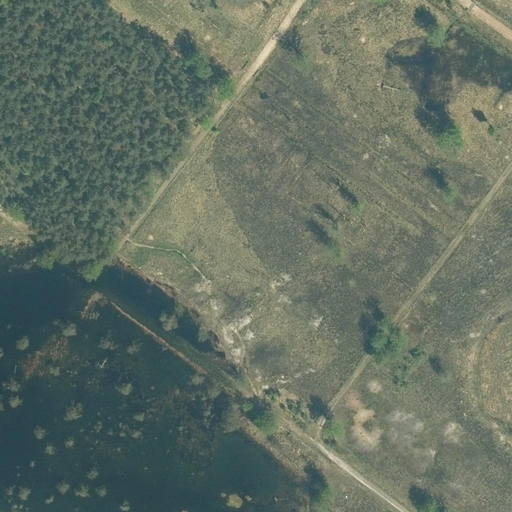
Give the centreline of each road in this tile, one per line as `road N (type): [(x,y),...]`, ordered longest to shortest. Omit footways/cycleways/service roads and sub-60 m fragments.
road 1 (track): [(0,210),(306,438)]
road 2 (track): [(301,0),(92,279)]
road 3 (track): [(306,438),(511,165)]
road 4 (track): [(230,95),(104,0)]
road 5 (track): [(306,438),(405,511)]
